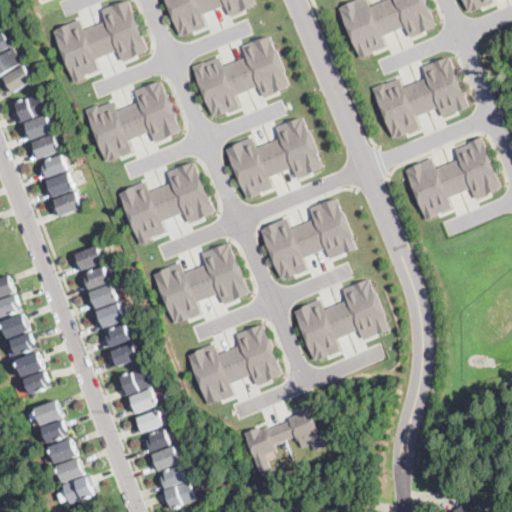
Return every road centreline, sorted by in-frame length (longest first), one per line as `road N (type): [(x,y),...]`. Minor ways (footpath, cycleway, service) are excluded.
road 1 (tertiary): [(406,511),(406,455),(425,352),(419,298),(296,0)]
road 2 (residential): [(307,385),(148,0)]
road 3 (residential): [(0,143),(139,511)]
road 4 (residential): [(166,251),(494,114)]
road 5 (residential): [(445,0),(511,156)]
road 6 (residential): [(130,170),(286,105)]
road 7 (residential): [(97,90),(251,24)]
road 8 (residential): [(200,331),(348,271)]
road 9 (residential): [(238,410),(382,353)]
road 10 (residential): [(384,66),(511,11)]
